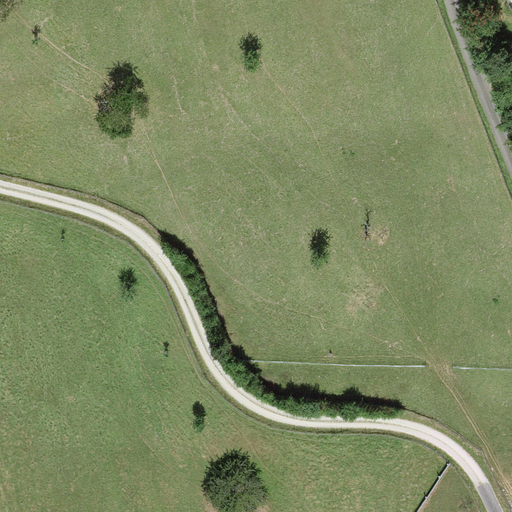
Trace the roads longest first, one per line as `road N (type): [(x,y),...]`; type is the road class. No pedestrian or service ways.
road 1 (track): [(495,511),(477,482),(423,433),(277,418),(244,400),(216,374),(160,258),(134,233),(69,204),(0,187)]
road 2 (track): [(511,170),(449,0)]
